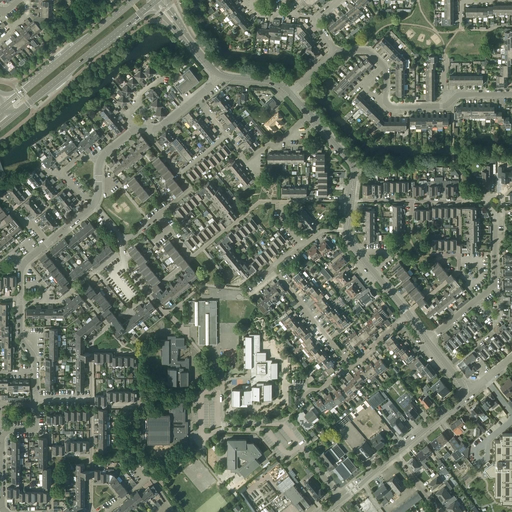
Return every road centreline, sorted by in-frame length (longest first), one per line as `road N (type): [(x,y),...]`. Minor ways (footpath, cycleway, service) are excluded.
road 1 (secondary): [(10,118),(152,3)]
road 2 (secondary): [(134,0),(6,105)]
